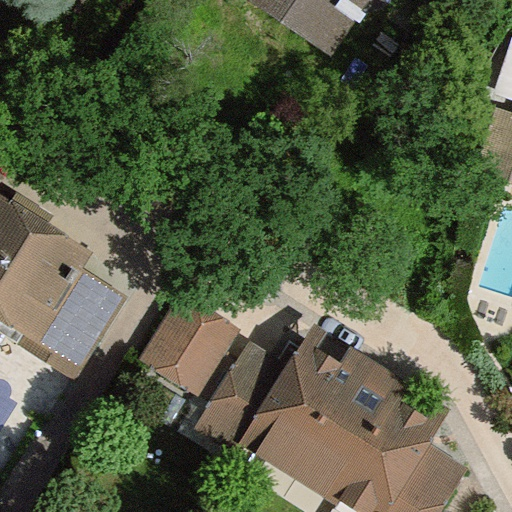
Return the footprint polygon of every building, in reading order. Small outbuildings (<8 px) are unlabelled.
[(251,0),(330,61),(369,0),(251,0)] [(511,53),(502,86),(511,89),(511,53)] [(0,342),(72,385),(121,302),(76,276),(86,259),(0,207),(0,342)] [(186,282),(147,358),(212,390),(250,314),(186,282)] [(190,428),(324,511),(436,511),(462,471),(423,447),(437,426),(297,339),(281,365),(244,342),(190,428)]
